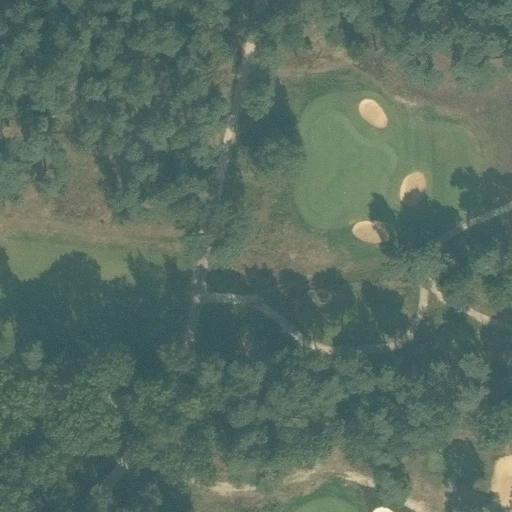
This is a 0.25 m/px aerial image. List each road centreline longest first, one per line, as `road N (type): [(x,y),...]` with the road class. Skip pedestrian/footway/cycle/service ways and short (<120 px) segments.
road 1 (track): [(264,0),(153,466),(102,511)]
road 2 (track): [(191,308),(406,268),(511,209)]
road 3 (track): [(0,394),(161,438)]
